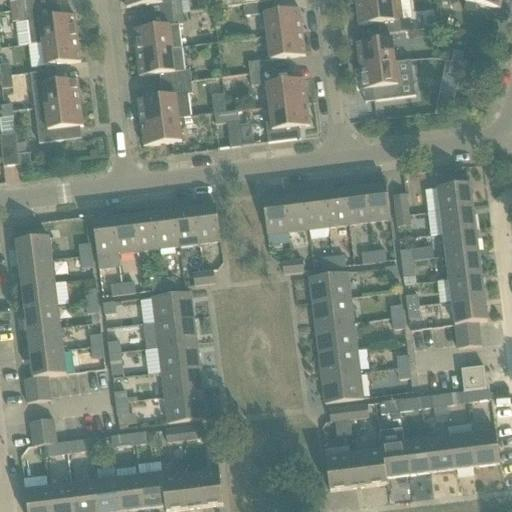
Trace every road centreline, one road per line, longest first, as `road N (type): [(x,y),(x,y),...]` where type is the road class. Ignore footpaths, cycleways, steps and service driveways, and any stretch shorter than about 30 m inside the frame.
road 1 (residential): [(340,161),(127,188)]
road 2 (residential): [(127,188),(103,0)]
road 3 (residential): [(508,129),(340,161)]
road 4 (residential): [(340,161),(320,0)]
road 5 (residential): [(127,188),(0,202)]
